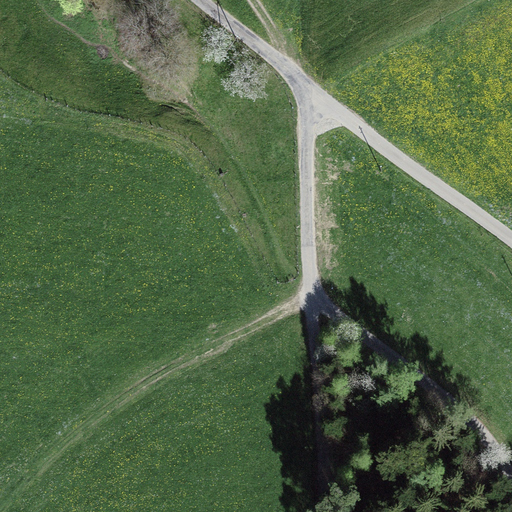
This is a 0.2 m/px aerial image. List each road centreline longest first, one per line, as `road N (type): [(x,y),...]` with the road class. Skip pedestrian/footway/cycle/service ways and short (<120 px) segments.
road 1 (unclassified): [(511,239),(200,0)]
road 2 (track): [(253,0),(304,81),(310,295)]
road 3 (track): [(310,295),(469,417),(511,477)]
road 4 (track): [(310,295),(324,456),(320,511)]
